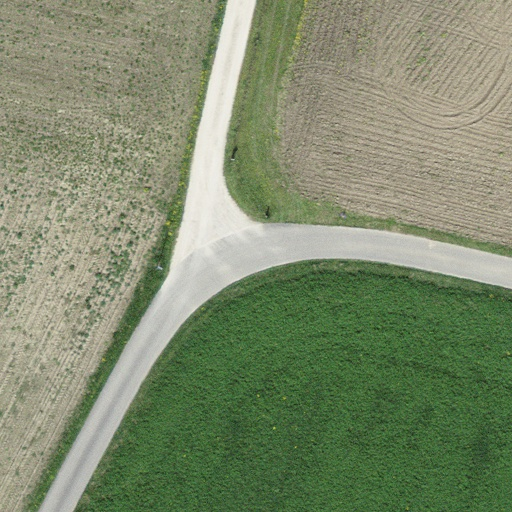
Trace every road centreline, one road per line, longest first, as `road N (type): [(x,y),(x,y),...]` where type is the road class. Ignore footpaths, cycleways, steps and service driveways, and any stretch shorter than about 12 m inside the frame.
road 1 (unclassified): [(59,511),(184,288),(211,262),(244,245),(290,243),(511,275)]
road 2 (track): [(211,262),(212,157),(246,0)]
